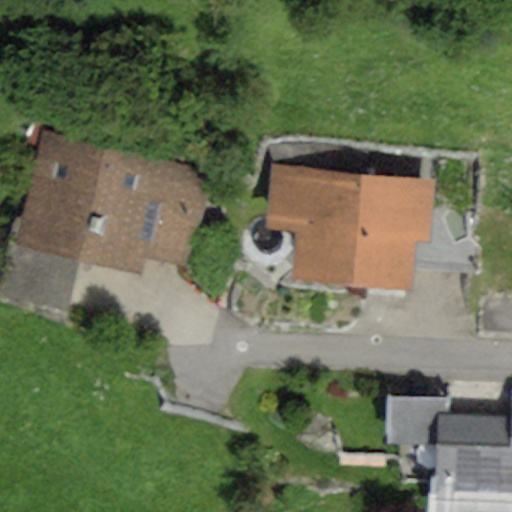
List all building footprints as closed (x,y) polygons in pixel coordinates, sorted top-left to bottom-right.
[(211,173),(42,133),(18,244),(78,258),(141,274),(146,254),(181,264),(187,279),(209,300),(227,222),(217,195),(206,193),(211,173)] [(436,178),(271,165),(266,228),(295,231),(291,279),(412,289),(413,266),(415,241),(431,242),(434,205),(436,178)] [(480,208),(434,205),(431,242),(415,241),(413,266),(476,270),(480,208)] [(0,297),(65,313),(78,258),(18,244),(9,242),(0,282),(0,297)] [(450,397),(386,396),(385,444),(400,444),(400,455),(418,480),(428,480),(425,511),(511,511),(511,395),(511,417),(450,415),(450,397)]
